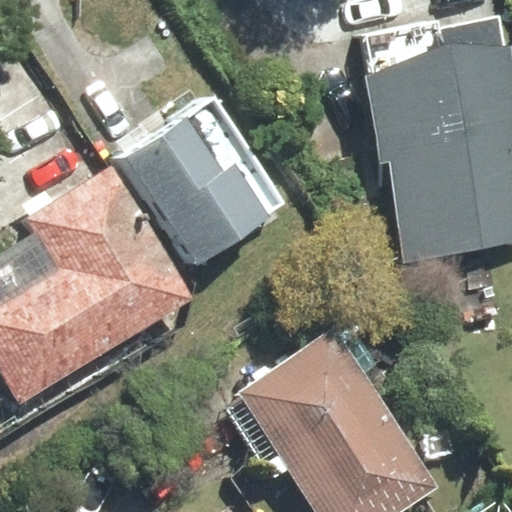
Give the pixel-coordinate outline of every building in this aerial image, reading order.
[(169,0),(161,0),(131,22),(161,63),(197,37),(169,0)] [(511,59),(510,51),(363,77),(379,166),(388,164),(405,262),(511,243),(511,59)] [(215,97),(125,159),(197,264),(283,203),(215,97)] [(111,169),(28,218),(37,232),(0,253),(0,360),(22,397),(188,299),(111,169)] [(314,511),(404,511),(441,488),(363,372),(376,363),(346,318),(236,392),(240,398),(227,406),(274,476),(285,468),(314,511)]
